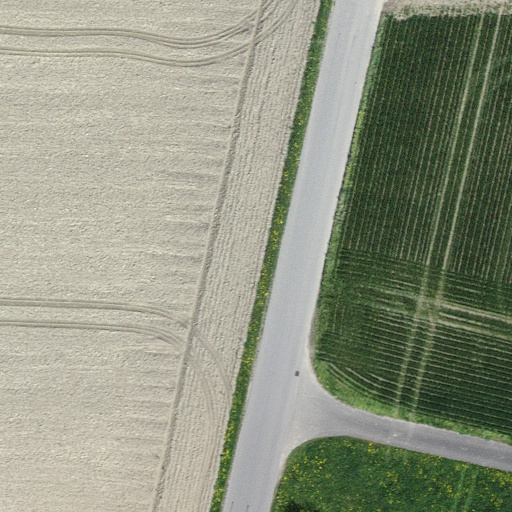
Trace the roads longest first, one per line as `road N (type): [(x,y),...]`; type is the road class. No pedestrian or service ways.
road 1 (unclassified): [(263,409),(355,0)]
road 2 (unclassified): [(263,409),(511,466)]
